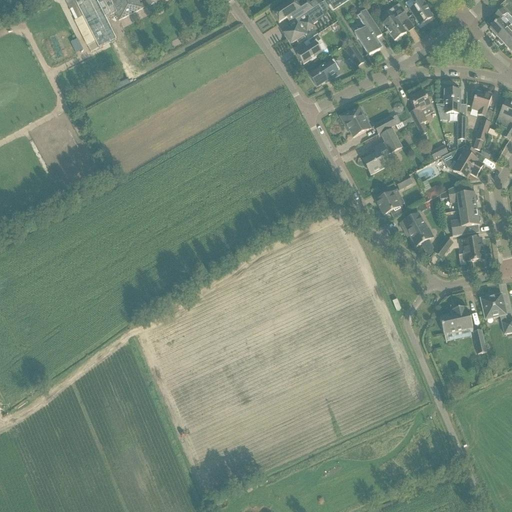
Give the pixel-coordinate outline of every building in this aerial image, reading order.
[(95,0),(73,0),(98,49),(116,40),(105,19),(115,14),(118,21),(143,9),(141,5),(139,6),(138,3),(142,0),(145,0),(150,8),(166,0),(105,0),(98,4),(95,0)] [(280,7),(281,9),(272,15),(278,25),(298,12),(301,17),(313,10),(306,0),(305,0),(297,6),(294,1),(286,5),(284,5),(280,7)] [(339,6),(335,0),(327,0),(326,1),(332,10),(339,6)] [(411,0),(416,6),(409,11),(420,27),(433,19),(420,0),(411,0)] [(301,17),(294,22),(298,27),(284,36),(291,46),(296,42),(298,46),(306,41),(300,32),(304,30),(307,33),(313,28),(312,26),(317,23),(314,18),(322,13),(318,6),(313,10),(301,17)] [(382,25),(389,34),(394,43),(402,37),(404,31),(401,27),(402,23),(407,20),(402,11),(398,6),(387,13),(391,20),(382,25)] [(496,24),(489,30),(497,39),(511,25),(511,19),(507,14),(502,10),(492,19),(496,24)] [(365,28),(354,36),(363,50),(364,49),(370,57),(380,51),(376,46),(379,44),(377,40),(382,36),(365,11),(357,17),(365,28)] [(511,25),(497,39),(499,41),(497,42),(501,46),(502,45),(505,48),(511,41),(511,25)] [(306,50),(296,56),(303,66),(322,54),(318,48),(323,44),(317,36),(303,45),(306,50)] [(341,40),(345,46),(350,42),(346,36),(341,40)] [(346,52),(351,60),(356,69),(364,64),(353,48),(346,52)] [(339,70),(333,61),(309,77),(316,88),(328,81),(328,82),(339,76),(336,72),(339,70)] [(444,91),(444,106),(436,106),(440,122),(449,123),(450,115),(460,116),(460,92),(444,91)] [(409,115),(414,124),(421,137),(428,133),(423,125),(427,123),(424,117),(433,112),(422,92),(408,100),(414,112),(409,115)] [(476,93),(470,111),(478,114),(477,116),(485,119),(491,98),(476,93)] [(498,118),(495,126),(507,131),(509,127),(510,125),(511,125),(511,105),(505,103),(498,118)] [(370,130),(364,118),(359,110),(348,115),(348,114),(340,118),(345,128),(346,128),(352,140),(370,130)] [(391,119),(374,128),(378,136),(395,127),(391,119)] [(457,119),(457,142),(457,150),(465,147),(465,142),(465,120),(457,119)] [(482,122),(473,150),(480,152),(483,143),(484,144),(490,125),(482,122)] [(507,131),(503,138),(509,142),(511,136),(511,128),(509,127),(507,131)] [(370,177),(379,172),(385,169),(383,165),(390,162),(387,156),(401,149),(392,131),(381,137),(385,144),(373,150),(376,156),(363,163),(370,177)] [(444,146),(429,152),(433,162),(448,155),(444,146)] [(446,169),(452,173),(466,181),(470,175),(476,179),(483,167),(477,163),(477,162),(471,159),(475,153),(465,147),(457,151),(441,159),(446,169)] [(395,184),(399,191),(411,185),(408,178),(395,184)] [(425,192),(429,201),(440,196),(435,187),(425,192)] [(454,189),(448,192),(449,202),(453,201),(453,205),(457,204),(459,213),(476,210),(475,204),(476,204),(477,202),(477,198),(475,196),(474,196),(474,194),(462,196),(461,188),(454,189)] [(385,198),(376,203),(383,217),(390,213),(394,221),(408,213),(404,206),(399,209),(394,199),(399,196),(396,192),(392,195),(392,194),(385,198)] [(450,223),(452,238),(466,236),(465,229),(479,227),(479,225),(480,222),(480,218),(477,216),(476,210),(459,213),(460,221),(450,223)] [(418,216),(409,220),(400,225),(406,235),(407,234),(415,248),(431,240),(418,216)] [(446,240),(441,247),(435,255),(441,259),(452,245),(446,240)] [(464,256),(458,257),(460,267),(465,266),(465,264),(484,261),(482,248),(480,248),(479,241),(462,243),(464,256)] [(480,301),(482,310),(485,321),(500,318),(504,336),(511,334),(511,321),(506,323),(505,317),(506,317),(501,296),(480,301)] [(451,313),(451,316),(439,319),(443,336),(472,329),(468,313),(467,313),(466,309),(451,313)] [(473,334),(478,356),(486,354),(481,332),(473,334)]
